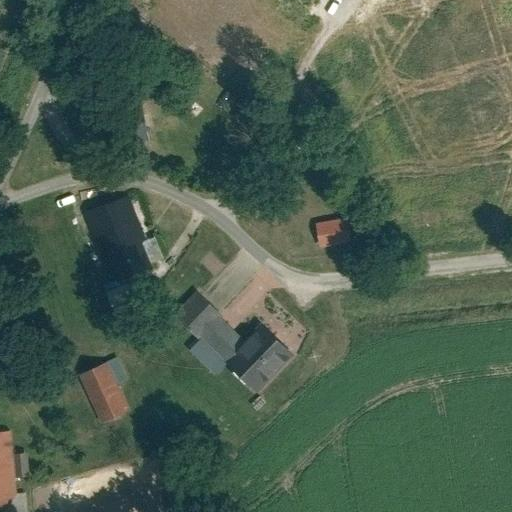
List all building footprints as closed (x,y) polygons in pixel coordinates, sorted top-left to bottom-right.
[(199,0),(184,0),(176,6),(187,22),(206,9),(199,0)] [(396,0),(407,23),(448,5),(445,0),(396,0)] [(126,195),(83,213),(112,285),(155,267),(126,195)] [(340,216),(311,221),(315,244),(344,239),(340,216)] [(192,292),(170,316),(178,323),(200,299),(192,292)] [(222,368),(253,396),(292,354),(261,325),(250,336),(218,306),(198,327),(231,358),(222,368)] [(74,373),(96,418),(125,403),(104,358),(74,373)] [(11,511),(5,429),(0,429),(0,511),(11,511)]
